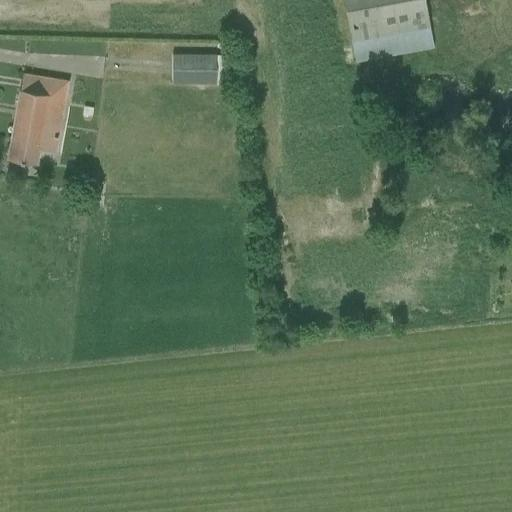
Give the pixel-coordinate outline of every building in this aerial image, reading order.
[(266,0),(293,187),(357,178),(331,0),(266,0)] [(343,0),(352,41),(356,62),(388,56),(433,47),(430,35),(429,26),(423,0),(343,0)] [(172,54),(172,83),(217,83),(217,55),(172,54)] [(7,159),(36,164),(39,150),(55,153),(68,81),(23,73),(7,159)] [(74,178),(72,184),(75,189),(79,190),(88,185),(89,180),(87,175),(82,174),(74,178)]
